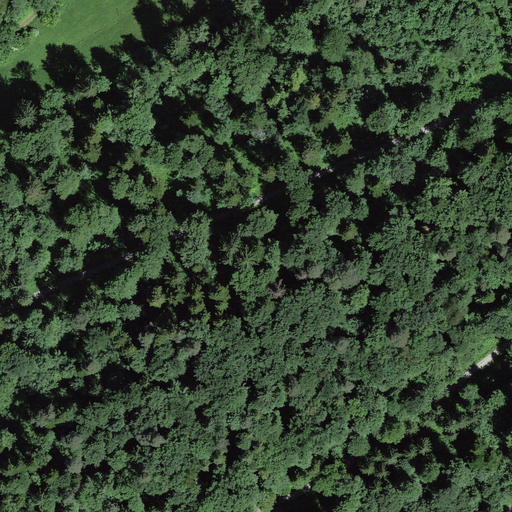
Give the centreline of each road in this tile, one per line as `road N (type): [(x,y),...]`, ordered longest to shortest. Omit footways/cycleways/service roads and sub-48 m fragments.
road 1 (track): [(511,95),(0,310)]
road 2 (track): [(258,511),(330,474),(511,342)]
road 3 (track): [(0,120),(258,0)]
